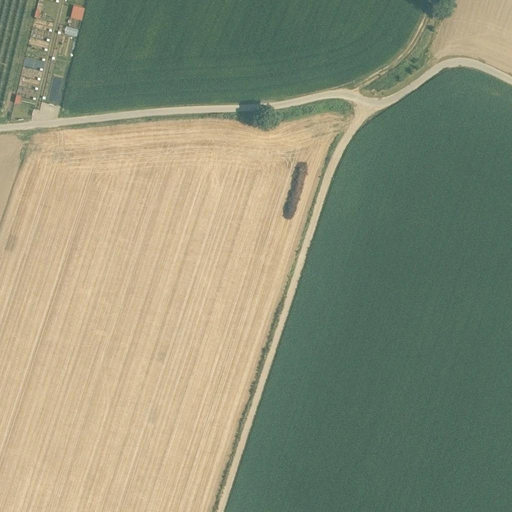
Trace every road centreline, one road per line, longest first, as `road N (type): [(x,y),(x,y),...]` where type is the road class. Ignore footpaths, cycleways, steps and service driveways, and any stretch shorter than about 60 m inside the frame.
road 1 (unclassified): [(0,130),(250,111),(322,96),(377,106),(460,62),(511,82)]
road 2 (track): [(218,511),(333,161),(368,105)]
road 3 (track): [(343,96),(401,58),(431,0)]
